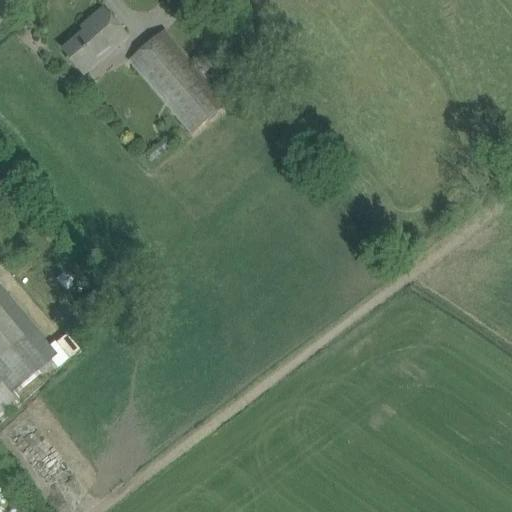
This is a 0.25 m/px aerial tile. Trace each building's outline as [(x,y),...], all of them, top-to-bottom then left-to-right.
[(228,4),(224,0),(213,0),(209,3),(217,13),(228,4)] [(64,51),(86,77),(131,39),(105,8),(80,29),(84,34),(64,51)] [(219,94),(204,76),(214,67),(201,52),(191,60),(166,30),(129,61),(192,136),(239,97),(229,86),(219,94)] [(175,146),(167,135),(145,153),(153,164),(175,146)] [(118,316),(98,290),(76,308),(96,333),(118,316)] [(52,360),(0,296),(0,415),(16,402),(10,395),(52,360)]
